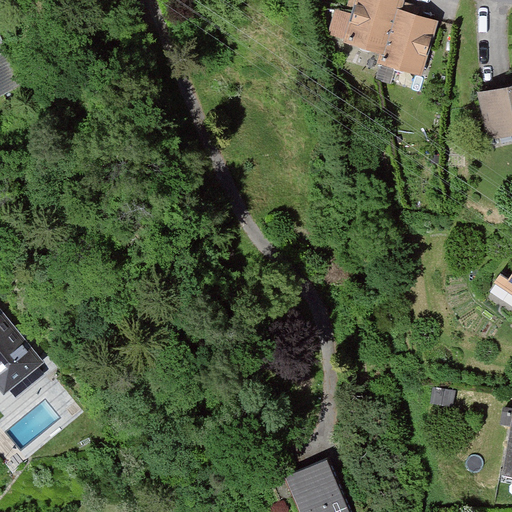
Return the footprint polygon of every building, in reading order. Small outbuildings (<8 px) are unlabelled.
[(408,6),(386,0),(367,0),(355,50),(391,60),(387,76),(421,85),(435,29),(404,21),(408,6)] [(0,43),(0,100),(22,91),(0,43)] [(511,94),(486,101),(499,148),(511,144),(511,94)] [(45,372),(0,317),(0,392),(8,402),(45,372)] [(434,387),(431,403),(452,406),(455,390),(434,387)] [(348,511),(329,463),(295,476),(308,511),(348,511)]
